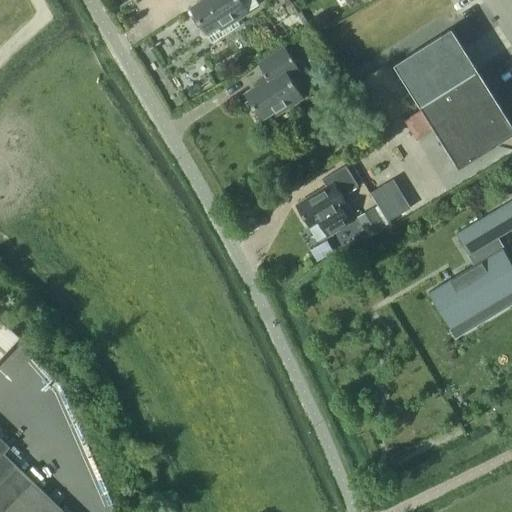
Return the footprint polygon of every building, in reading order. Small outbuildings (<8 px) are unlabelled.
[(202,0),(190,8),(194,14),(190,16),(198,28),(201,26),(206,33),(212,43),(240,25),(236,19),(248,12),(240,0),(202,0)] [(452,29),(395,65),(420,105),(478,69),(452,29)] [(258,63),(268,79),(244,94),(248,100),(245,102),(252,114),(256,112),(261,119),(284,104),(286,108),(303,97),(289,75),(299,68),(285,46),(258,63)] [(511,134),(511,122),(478,69),(420,105),(459,167),(511,134)] [(333,181),(296,204),(310,226),(347,203),(333,181)] [(371,192),(385,215),(402,205),(388,182),(371,192)] [(511,199),(498,208),(510,229),(511,227),(511,199)] [(374,207),(357,217),(369,237),(386,228),(374,207)] [(254,215),(242,222),(248,232),(260,225),(254,215)] [(479,219),(456,233),(469,254),(491,240),(479,219)] [(327,240),(311,250),(317,261),(333,251),(327,240)] [(511,273),(498,250),(434,288),(456,325),(511,291),(511,273)] [(0,316),(0,357),(20,335),(0,316)] [(3,454),(9,448),(0,439),(0,483),(17,467),(3,454)] [(0,511),(63,511),(17,467),(0,483),(0,511)]
